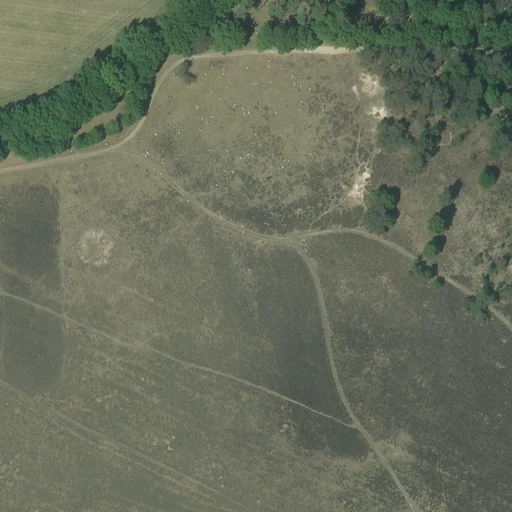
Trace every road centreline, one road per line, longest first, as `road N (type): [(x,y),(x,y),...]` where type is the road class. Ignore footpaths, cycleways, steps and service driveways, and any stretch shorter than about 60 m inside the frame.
road 1 (track): [(126,147),(154,80),(180,58),(250,47),(511,56)]
road 2 (track): [(412,511),(344,404),(316,282),(290,239)]
road 3 (track): [(511,327),(365,232),(290,239)]
road 4 (track): [(290,239),(216,216),(126,147)]
road 5 (track): [(126,147),(0,170)]
